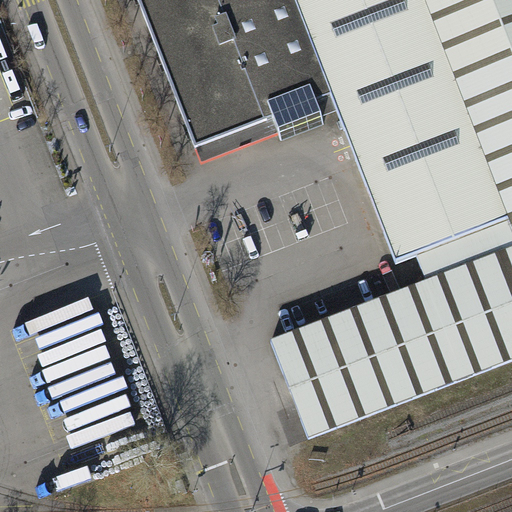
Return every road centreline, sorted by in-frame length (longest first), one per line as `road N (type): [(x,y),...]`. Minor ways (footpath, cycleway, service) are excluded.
road 1 (tertiary): [(252,511),(51,0)]
road 2 (unclassified): [(377,511),(511,459)]
